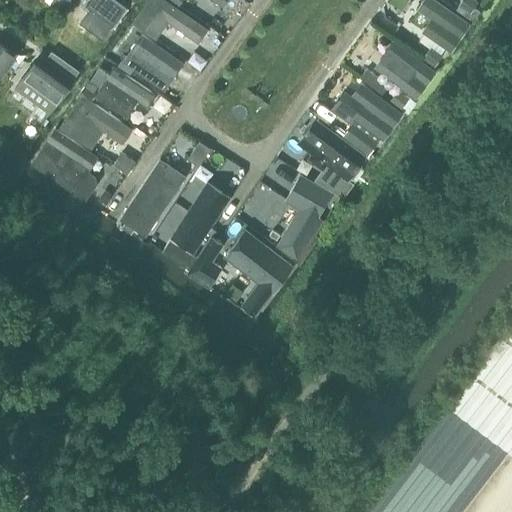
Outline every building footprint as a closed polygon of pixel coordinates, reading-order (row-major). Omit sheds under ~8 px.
[(53,0),(50,4),(62,13),(71,0),(53,0)] [(126,0),(84,0),(83,4),(112,24),(128,1),(126,0)] [(148,0),(133,22),(157,39),(170,21),(201,43),(210,29),(169,0),(148,0)] [(439,0),(424,0),(420,8),(433,17),(424,31),(427,33),(423,41),(433,47),(444,54),(448,47),(453,50),(454,50),(464,34),(473,22),(439,0)] [(463,5),(459,11),(474,21),(482,11),(475,7),(478,1),(476,0),(460,0),(459,2),(463,5)] [(143,33),(124,61),(123,60),(119,65),(131,73),(134,68),(166,90),(186,62),(143,33)] [(395,39),(375,66),(420,98),(439,71),(395,39)] [(0,41),(0,80),(19,55),(0,41)] [(433,47),(425,59),(437,67),(446,55),(444,54),(433,47)] [(36,60),(14,89),(51,115),(72,85),(36,60)] [(115,65),(110,73),(100,67),(92,80),(90,79),(82,90),(94,98),(96,95),(128,117),(140,100),(151,107),(159,94),(115,65)] [(367,67),(359,77),(384,94),(391,84),(367,67)] [(373,158),(407,114),(406,114),(363,81),(353,94),(367,104),(344,135),(373,158)] [(397,89),(391,98),(403,108),(410,98),(397,89)] [(91,147),(103,130),(124,144),(134,129),(83,94),(60,127),(91,147)] [(318,118),(298,143),(350,182),(354,178),(357,180),(366,168),(373,158),(344,135),(318,118)] [(56,127),(32,163),(87,200),(101,180),(89,172),(100,156),(56,127)] [(121,150),(113,162),(128,173),(137,161),(121,150)] [(189,177),(162,158),(121,219),(147,237),(189,177)] [(301,172),(286,200),(300,207),(280,244),(305,262),(320,241),(314,238),(326,220),(320,216),(335,192),(301,172)] [(234,197),(209,181),(172,237),(196,253),(234,197)] [(105,189),(99,198),(107,204),(113,195),(105,189)] [(245,227),(224,256),(259,281),(240,307),(242,309),(254,315),(258,312),(265,304),(279,284),(291,267),(294,262),(245,227)] [(226,245),(213,236),(189,273),(211,289),(224,268),(215,262),(226,245)] [(171,241),(163,253),(189,272),(197,258),(171,241)] [(511,318),(363,511),(456,511),(507,448),(511,453),(511,318)]
